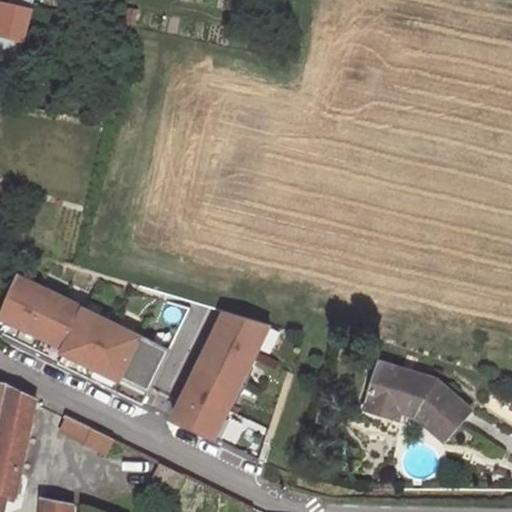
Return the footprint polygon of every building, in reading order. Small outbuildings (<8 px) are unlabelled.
[(33,8),(0,0),(0,32),(25,37),(33,8)] [(0,57),(25,59),(26,41),(0,40),(0,57)] [(0,327),(160,390),(179,342),(17,279),(0,322),(0,327)] [(178,422),(226,443),(276,328),(228,308),(178,422)] [(408,376),(379,366),(366,407),(398,417),(403,404),(411,407),(409,412),(418,415),(445,439),(472,409),(438,378),(410,370),(408,376)] [(0,385),(0,424),(9,387),(0,385)] [(0,511),(4,511),(7,503),(14,505),(37,401),(9,387),(0,424),(0,511)] [(86,443),(127,462),(131,447),(69,416),(63,429),(87,440),(86,443)] [(171,502),(186,473),(162,461),(148,491),(171,502)] [(42,499),(41,511),(75,511),(76,505),(42,499)]
